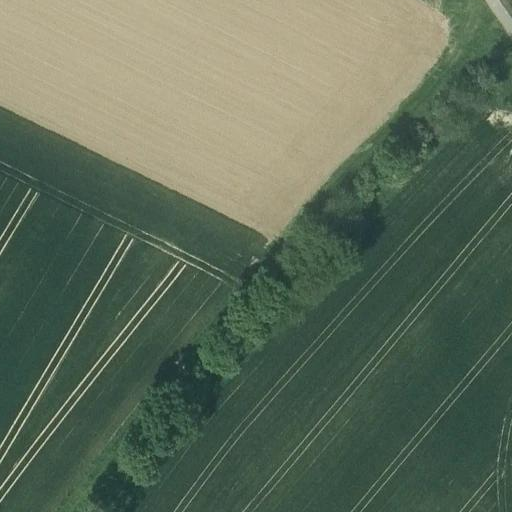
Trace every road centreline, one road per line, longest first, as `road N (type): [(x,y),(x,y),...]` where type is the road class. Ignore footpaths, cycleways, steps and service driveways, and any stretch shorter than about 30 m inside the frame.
road 1 (track): [(490,1),(455,53),(211,332),(68,511)]
road 2 (track): [(132,511),(227,385),(511,66)]
